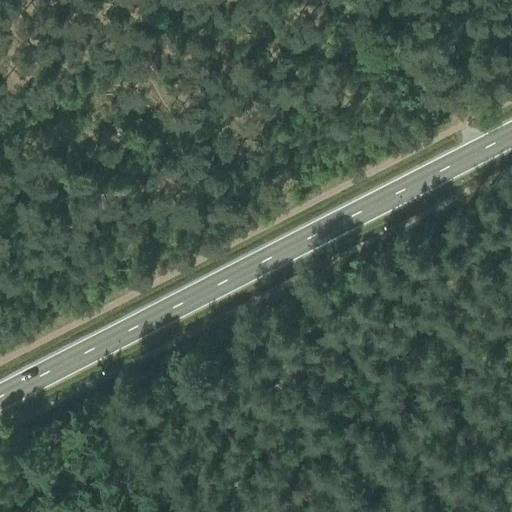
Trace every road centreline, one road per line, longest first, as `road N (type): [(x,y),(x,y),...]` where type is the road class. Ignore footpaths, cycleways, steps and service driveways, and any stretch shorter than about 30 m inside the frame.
road 1 (secondary): [(0,398),(511,137)]
road 2 (track): [(332,0),(467,125)]
